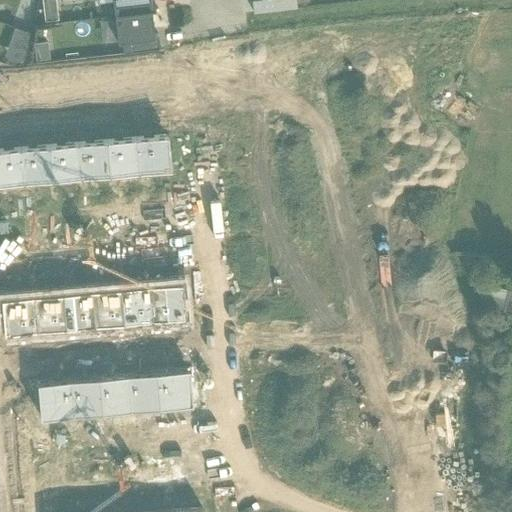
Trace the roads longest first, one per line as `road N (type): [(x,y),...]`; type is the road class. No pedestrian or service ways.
road 1 (residential): [(0,363),(205,341)]
road 2 (residential): [(0,99),(174,81)]
road 3 (residential): [(0,376),(16,511)]
